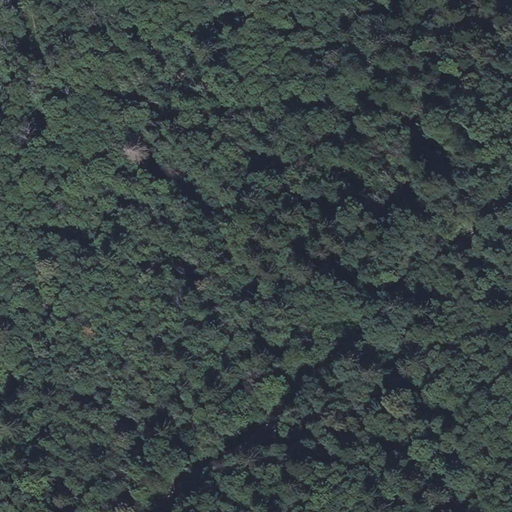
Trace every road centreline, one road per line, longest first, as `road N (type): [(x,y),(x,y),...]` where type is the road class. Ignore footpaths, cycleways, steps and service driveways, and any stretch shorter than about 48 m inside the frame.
road 1 (unclassified): [(268,0),(162,159),(0,437)]
road 2 (unclassified): [(166,511),(289,412),(475,235),(511,211)]
